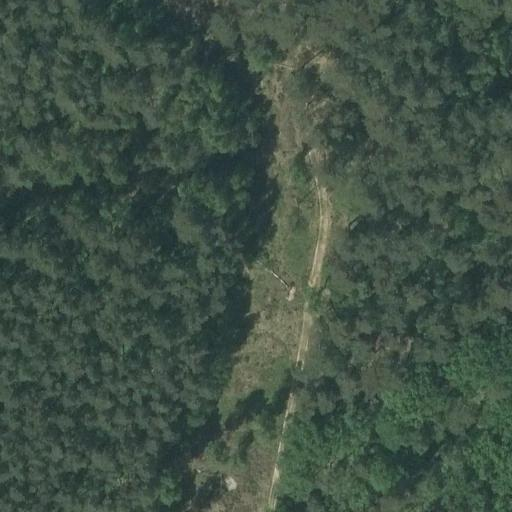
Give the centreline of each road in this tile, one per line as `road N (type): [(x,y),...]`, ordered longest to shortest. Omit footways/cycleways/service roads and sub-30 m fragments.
road 1 (track): [(332,79),(312,134),(323,230),(271,511)]
road 2 (track): [(511,227),(332,79)]
